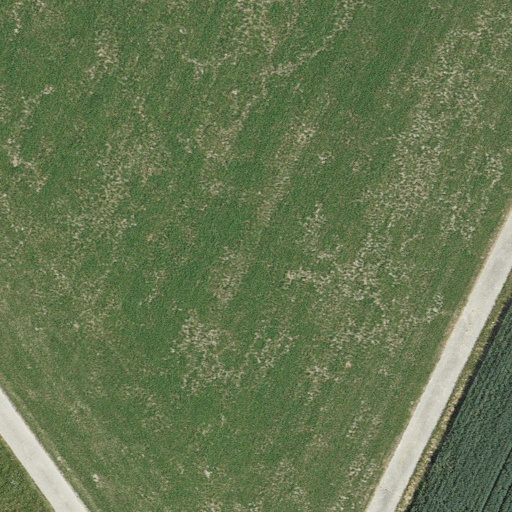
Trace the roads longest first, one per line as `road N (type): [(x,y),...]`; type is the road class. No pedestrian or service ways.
road 1 (track): [(392,511),(511,264)]
road 2 (track): [(80,511),(0,396)]
